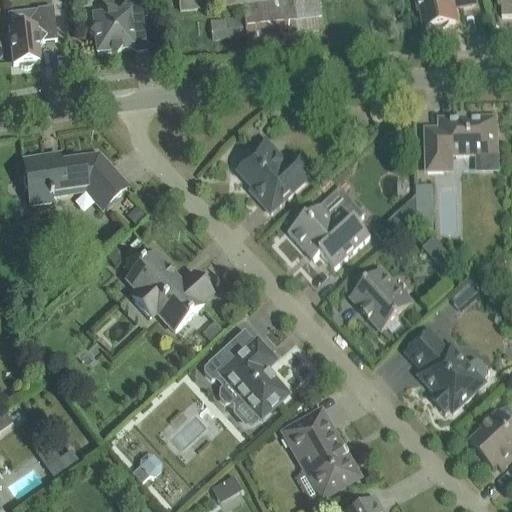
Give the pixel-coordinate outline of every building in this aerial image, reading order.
[(145,36),(143,16),(141,0),(128,0),(117,14),(111,9),(106,15),(92,17),(94,30),(89,37),(95,42),(97,55),(110,53),(117,58),(122,52),(135,51),(133,37),(145,36)] [(178,0),(180,14),(242,7),(244,18),(210,22),(212,42),(245,38),(246,42),(323,33),(319,0),(178,0)] [(475,6),(474,0),(418,0),(417,0),(420,13),(422,13),(426,31),(431,30),(432,31),(434,32),(437,34),(440,34),(441,34),(443,34),(445,33),(446,33),(446,32),(448,31),(449,30),(449,29),(450,27),(450,26),(456,25),(453,10),(475,6)] [(511,0),(498,0),(500,8),(502,8),(502,20),(511,19),(511,0)] [(23,29),(9,31),(11,48),(13,67),(18,67),(19,67),(21,69),(24,71),(27,71),(30,70),(33,68),(35,65),(40,64),(38,49),(43,44),(57,42),(55,23),(53,9),(38,10),(23,29)] [(387,118),(396,114),(393,106),(384,110),(379,108),(373,110),(371,115),(374,123),(380,125),(385,122),(387,118)] [(497,157),(496,141),(496,121),(440,122),(440,132),(426,132),(427,174),(452,174),(451,158),(497,157)] [(314,177),(312,173),(298,159),(284,171),(274,160),(278,157),(266,143),(250,157),(254,162),(239,175),(255,192),(251,195),(271,217),(303,188),(314,177)] [(102,212),(112,203),(127,189),(101,161),(97,165),(91,159),(60,164),(59,158),(24,163),(30,208),(51,204),(51,199),(85,194),(102,212)] [(407,231),(417,222),(416,200),(395,219),(407,231)] [(137,209),(126,218),(135,228),(145,219),(137,209)] [(335,273),(350,259),(370,240),(356,224),(355,225),(344,213),(332,224),(319,210),(308,221),(307,220),(289,236),(304,252),(307,249),(316,259),(313,262),(314,264),(321,257),(335,273)] [(434,240),(422,251),(441,271),(452,261),(434,240)] [(127,257),(118,247),(107,258),(116,268),(127,257)] [(175,335),(188,323),(203,310),(200,307),(213,295),(195,276),(181,289),(173,280),(175,279),(154,256),(126,281),(138,295),(132,301),(150,321),(156,314),(175,335)] [(382,336),(397,323),(413,308),(381,273),(350,301),(363,315),(362,316),(369,323),(370,323),(382,336)] [(215,326),(202,336),(209,345),(222,335),(215,326)] [(468,367),(451,349),(447,353),(430,335),(406,356),(424,375),(419,379),(436,398),(432,402),(446,417),(450,413),(453,416),(468,403),(486,386),(484,385),(486,383),(489,380),(490,375),(488,371),(482,365),(478,363),(474,363),(470,366),(468,367)] [(204,370),(204,375),(211,383),(217,383),(222,389),(220,392),(220,400),(225,407),(234,407),(240,403),(250,414),(259,424),(260,422),(273,411),(287,397),(265,373),(270,368),(275,363),(268,356),(257,343),(240,359),(229,348),(215,361),(209,366),(204,370)] [(76,383),(63,369),(53,378),(66,393),(76,383)] [(511,429),(499,415),(482,430),(485,433),(470,446),(493,472),(498,468),(502,473),(506,468),(511,463),(511,429)] [(319,502),(341,490),(359,480),(347,459),(344,461),(338,451),(341,449),(332,433),(328,436),(317,416),(283,435),(304,472),(303,473),(319,502)] [(162,467),(154,458),(148,457),(140,463),(140,469),(133,476),(142,486),(149,480),(155,480),(162,474),(162,467)] [(54,482),(69,473),(61,460),(46,470),(54,482)] [(234,479),(212,491),(221,506),(242,493),(234,479)] [(354,511),(379,511),(374,501),(354,511)]
